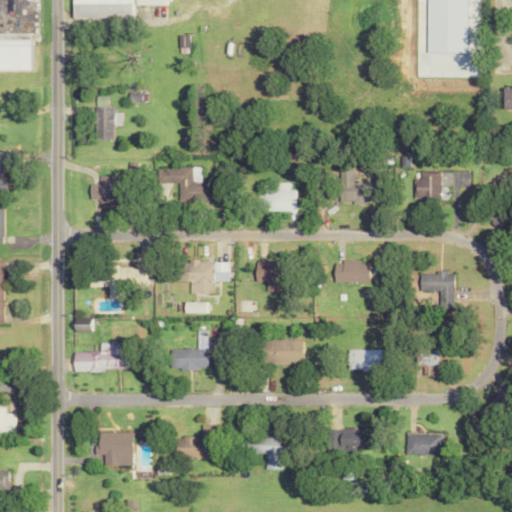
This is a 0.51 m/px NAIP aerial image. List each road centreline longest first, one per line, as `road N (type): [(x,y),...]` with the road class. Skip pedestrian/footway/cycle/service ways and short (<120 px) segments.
road 1 (residential): [(55,399),(455,393),(483,368),(496,310),(479,255),(429,233),(54,237)]
road 2 (tertiary): [(60,511),(52,0)]
